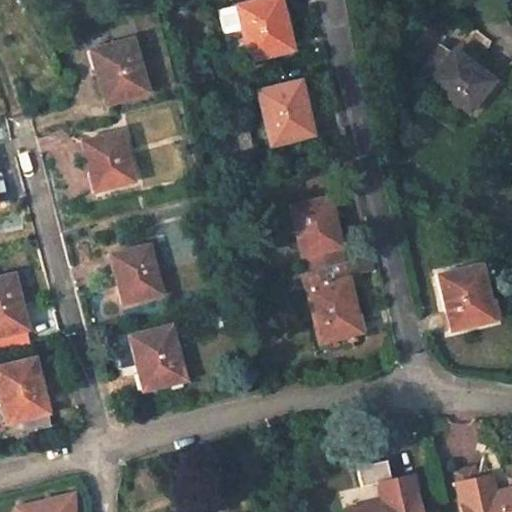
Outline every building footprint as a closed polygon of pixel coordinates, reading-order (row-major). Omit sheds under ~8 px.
[(284,12),(281,0),(255,0),(235,5),(249,60),(292,49),(282,12),(284,12)] [(147,92),(133,37),(90,49),(105,104),(147,92)] [(449,54),(438,46),(416,75),(427,83),(427,82),(449,54)] [(479,68),(452,49),(449,54),(427,82),(469,112),(492,82),(477,71),(479,68)] [(308,116),(299,80),(257,92),(270,145),(310,135),(306,117),(308,116)] [(133,181),(120,131),(80,141),(89,175),(91,174),(96,191),(133,181)] [(234,197),(232,189),(205,196),(209,213),(217,212),(214,202),(234,197)] [(330,214),(325,197),(288,208),(304,272),(344,261),(332,213),(330,214)] [(161,294),(150,244),(111,253),(115,271),(114,271),(121,304),(161,294)] [(347,277),(369,271),(364,255),(344,261),(347,277)] [(363,331),(347,277),(344,261),(304,272),(300,273),(305,288),(321,342),(363,331)] [(488,302),(479,265),(436,275),(449,330),(491,319),(486,302),(488,302)] [(0,335),(26,329),(13,274),(0,276),(0,335)] [(185,380),(171,325),(128,335),(137,372),(139,372),(144,389),(185,380)] [(47,411),(33,356),(0,365),(0,403),(1,403),(6,423),(47,411)] [(0,403),(0,438),(51,426),(47,411),(6,423),(1,403),(0,403)] [(389,480),(390,479),(386,459),(355,467),(360,487),(373,484),(377,501),(392,498),(389,480)] [(377,501),(348,508),(348,511),(420,511),(412,474),(390,479),(389,480),(392,498),(377,501)] [(511,511),(511,488),(494,492),(489,475),(455,483),(461,511),(511,511)] [(14,511),(74,511),(73,491),(14,506),(14,511)]
